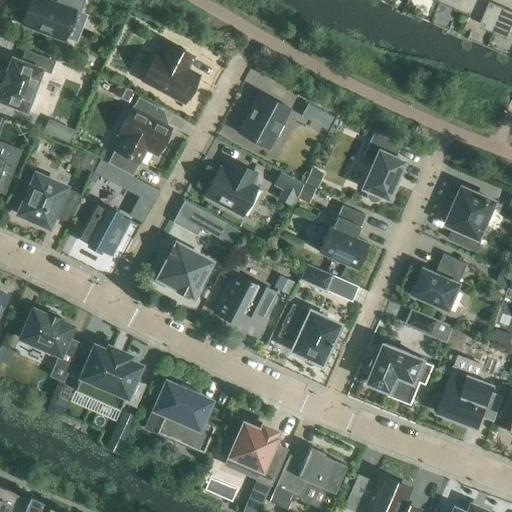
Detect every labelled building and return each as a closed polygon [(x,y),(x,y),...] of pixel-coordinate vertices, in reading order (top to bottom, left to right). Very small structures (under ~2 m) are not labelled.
[(46,0),(30,0),(22,24),(64,40),(75,11),(80,13),(84,0),(56,0),(55,3),(46,0)] [(441,0),(441,2),(468,14),(474,0),(441,0)] [(474,0),(468,14),(482,20),(480,24),(494,30),(506,0),(474,0)] [(509,32),(511,32),(511,0),(506,0),(494,30),(507,36),(509,32)] [(187,68),(193,56),(163,40),(141,81),(184,103),(199,75),(187,68)] [(21,61),(11,57),(0,87),(0,100),(25,111),(27,106),(31,106),(35,95),(32,92),(41,70),(50,74),(55,61),(25,49),(21,61)] [(92,56),(88,67),(99,72),(104,61),(92,56)] [(129,103),(134,94),(120,87),(115,96),(129,103)] [(285,107),(260,93),(239,133),(264,146),(285,107)] [(122,137),(108,162),(132,175),(146,149),(156,155),(158,152),(163,150),(167,143),(165,138),(171,128),(161,122),(162,120),(161,116),(158,115),(161,109),(138,97),(133,107),(132,107),(118,134),(122,137)] [(332,117),(308,103),(301,116),(326,129),(332,117)] [(74,129),(50,118),(43,132),(68,144),(74,129)] [(400,144),(373,133),(363,156),(373,161),(362,188),(368,191),(367,194),(367,198),(369,201),(373,202),(376,202),(379,200),(381,196),(387,199),(404,161),(395,157),(400,144)] [(0,192),(4,194),(21,149),(0,141),(0,192)] [(87,153),(80,169),(91,174),(98,158),(87,153)] [(100,159),(94,170),(119,183),(125,172),(100,159)] [(220,168),(205,196),(242,215),(257,187),(250,184),(256,173),(233,161),(227,171),(220,168)] [(316,186),(322,173),(311,168),(305,181),(316,186)] [(290,204),(301,184),(280,173),(274,184),(287,191),(282,200),(290,204)] [(53,213),(70,220),(81,195),(65,187),(35,174),(34,175),(35,175),(31,183),(26,181),(17,201),(22,204),(19,212),(18,212),(18,213),(33,219),(32,221),(43,225),(44,224),(48,226),(48,225),(53,213)] [(308,203),(314,189),(304,184),(298,198),(308,203)] [(448,239),(477,252),(483,238),(479,236),(494,203),(495,202),(463,188),(463,189),(463,190),(449,222),(448,222),(448,223),(454,226),(448,239)] [(118,215),(119,213),(108,206),(106,208),(97,203),(78,237),(88,243),(87,245),(99,251),(100,249),(110,254),(128,220),(118,215)] [(330,226),(319,252),(357,269),(368,243),(355,237),(365,215),(342,205),(332,227),(330,226)] [(205,212),(198,226),(219,238),(226,224),(205,212)] [(187,295),(187,294),(192,297),(210,262),(176,243),(173,248),(172,247),(167,257),(168,258),(161,270),(158,268),(152,279),(163,285),(165,282),(177,289),(187,295)] [(414,283),(411,290),(414,298),(422,301),(426,300),(449,310),(460,284),(459,283),(467,264),(444,254),(436,273),(424,268),(419,281),(414,283)] [(325,288),(331,275),(306,264),(300,279),(311,284),(312,282),(325,288)] [(501,270),(496,282),(506,287),(511,275),(501,270)] [(276,293),(251,280),(250,282),(234,274),(214,312),(243,327),(250,314),(262,320),(276,293)] [(279,275),(274,287),(289,294),(295,282),(279,275)] [(325,288),(325,290),(350,301),(357,286),(331,275),(325,288)] [(310,364),(314,364),(317,362),(320,363),(339,324),(309,311),(309,313),(294,306),(290,315),(287,314),(282,324),(285,325),(282,333),(282,334),(282,335),(282,336),(284,338),(285,338),(287,338),(288,338),(288,337),(289,337),(296,340),(291,350),(303,355),(303,359),(306,363),(310,364)] [(19,338),(58,355),(50,375),(63,380),(78,346),(66,340),(72,325),(32,308),(19,338)] [(413,310),(408,324),(448,341),(454,328),(413,310)] [(511,336),(511,334),(496,328),(491,340),(508,346),(511,336)] [(425,359),(385,343),(369,383),(408,398),(416,380),(426,384),(434,365),(424,361),(425,359)] [(75,390),(120,410),(123,402),(135,407),(145,384),(133,379),(139,366),(127,360),(129,356),(108,347),(106,351),(94,346),(75,390)] [(454,370),(444,398),(439,396),(434,410),(477,427),(481,417),(493,421),(493,422),(494,422),(504,397),(491,392),(493,385),(454,370)] [(201,421),(210,401),(197,395),(198,391),(181,384),(179,387),(166,381),(146,427),(203,452),(214,427),(201,421)] [(511,393),(509,393),(501,417),(511,420),(511,427),(510,433),(511,433),(511,393)] [(56,399),(51,411),(59,415),(65,403),(56,399)] [(117,420),(104,447),(118,454),(132,427),(117,420)] [(273,437),(275,431),(263,426),(260,431),(257,430),(254,427),(251,425),(247,425),(243,424),(243,425),(235,422),(229,437),(236,441),(229,455),(252,465),(248,474),(270,484),(282,458),(269,452),(275,438),(273,437)] [(275,487),(269,501),(287,509),(291,500),(289,499),(291,494),(302,499),(310,482),(333,492),(345,465),(323,455),(324,453),(310,447),(304,461),(289,454),(275,487)] [(403,504),(409,488),(379,475),(375,484),(359,477),(346,505),(361,511),(417,511),(418,510),(403,504)] [(0,511),(5,511),(14,493),(13,493),(13,492),(5,488),(4,489),(0,486),(0,511)] [(36,511),(41,501),(29,496),(28,499),(14,493),(5,511),(36,511)] [(247,500),(242,511),(257,511),(261,506),(247,500)]
